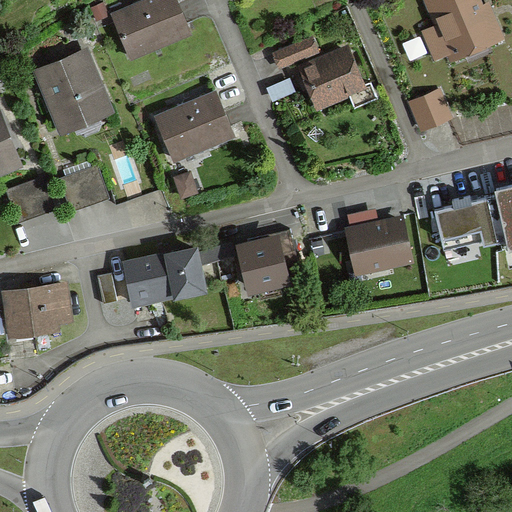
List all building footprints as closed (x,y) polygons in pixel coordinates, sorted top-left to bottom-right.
[(148,42),(185,26),(173,0),(149,0),(111,16),(128,57),(150,47),(148,42)] [(497,35),(490,19),(484,22),(474,0),(433,0),(427,3),(436,25),(422,32),(434,59),(448,53),(449,55),(497,35)] [(278,67),(305,56),(299,43),(273,54),(278,67)] [(359,87),(343,50),(302,68),(317,105),(359,87)] [(83,54),(36,74),(59,127),(106,107),(83,54)] [(191,144),(228,128),(214,93),(154,118),(171,159),(194,150),(191,144)] [(0,165),(12,161),(0,132),(0,165)] [(73,205),(100,196),(91,172),(64,181),(73,205)] [(511,176),(497,180),(511,247),(511,176)] [(46,207),(37,183),(11,192),(19,216),(46,207)] [(485,235),(486,240),(498,237),(487,193),(469,197),(468,192),(455,195),(456,200),(437,204),(447,245),(485,235)] [(406,259),(397,220),(348,231),(357,270),(406,259)] [(241,246),(251,287),(286,279),(276,238),(241,246)] [(123,264),(131,303),(148,300),(148,297),(174,292),(174,294),(201,289),(193,249),(123,264)] [(115,301),(109,273),(95,276),(101,304),(115,301)] [(51,322),(67,319),(63,286),(33,290),(33,286),(19,288),(19,292),(6,293),(11,332),(51,326),(51,322)]
